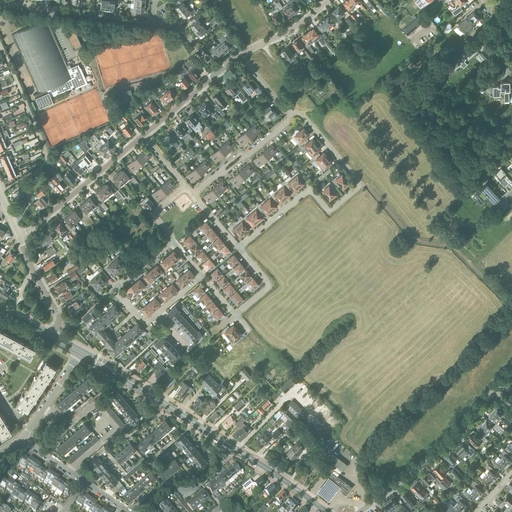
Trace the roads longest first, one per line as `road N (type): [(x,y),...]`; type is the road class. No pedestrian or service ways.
road 1 (tertiary): [(326,511),(79,351)]
road 2 (unclassified): [(239,248),(310,189),(330,211),(361,185),(291,110)]
road 3 (unclassified): [(360,511),(441,449),(493,388)]
road 4 (residential): [(17,235),(142,136)]
road 5 (unclassified): [(192,193),(291,110)]
